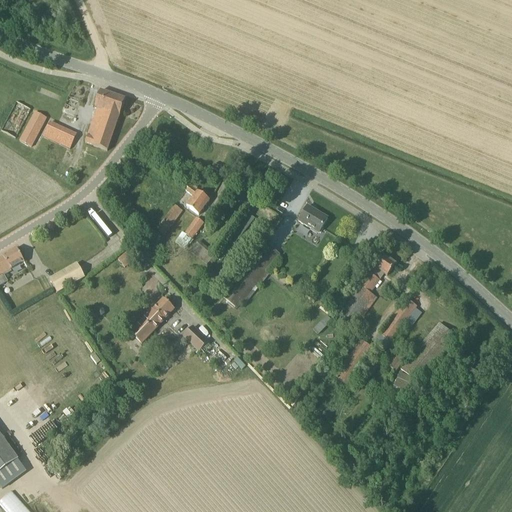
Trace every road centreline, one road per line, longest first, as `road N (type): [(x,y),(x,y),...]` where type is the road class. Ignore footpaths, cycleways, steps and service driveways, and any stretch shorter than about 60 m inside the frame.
road 1 (tertiary): [(511,320),(434,250),(352,196),(160,96)]
road 2 (unclassified): [(0,248),(89,189),(160,96)]
road 3 (tertiary): [(160,96),(0,33)]
